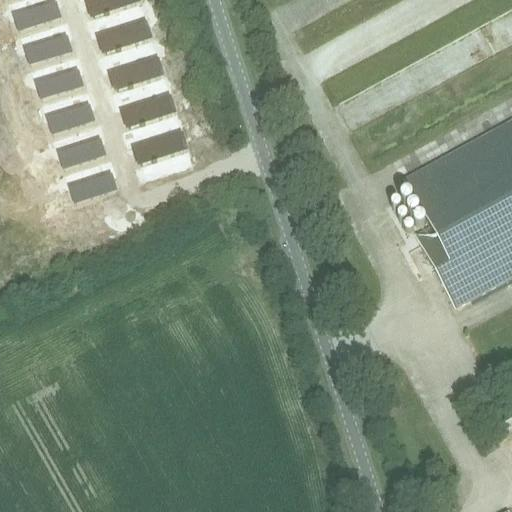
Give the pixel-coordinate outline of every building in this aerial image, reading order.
[(56,0),(49,0),(10,12),(17,34),(62,20),(56,0)] [(136,0),(83,0),(90,19),(137,3),(136,0)] [(145,18),(95,34),(102,55),(152,39),(145,18)] [(66,31),(19,46),(27,70),(73,55),(66,31)] [(155,53),(105,70),(113,92),(162,75),(155,53)] [(78,67),(33,81),(40,103),(85,88),(78,67)] [(8,90),(0,92),(0,113),(14,109),(8,90)] [(169,91),(118,108),(125,129),(176,113),(169,91)] [(87,101),(45,114),(52,137),(94,124),(87,101)] [(455,313),(471,305),(511,281),(511,122),(403,182),(430,231),(414,239),(455,313)] [(21,124),(0,130),(0,151),(26,143),(21,124)] [(181,128),(130,145),(138,167),(188,150),(181,128)] [(97,136),(55,151),(62,173),(105,158),(97,136)] [(33,161),(0,171),(0,194),(40,182),(33,161)] [(110,170),(66,185),(74,208),(118,193),(110,170)] [(46,196),(5,209),(12,228),(53,214),(46,196)]
